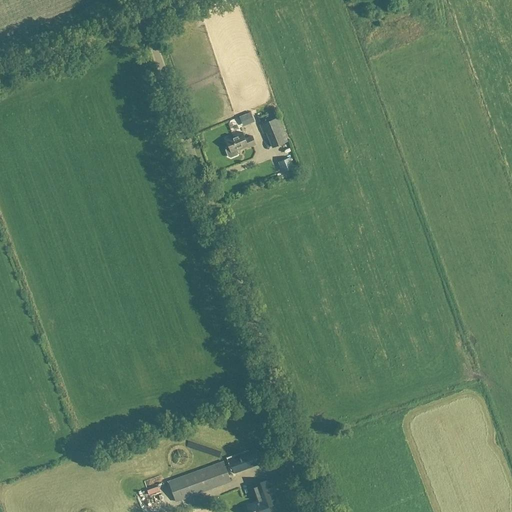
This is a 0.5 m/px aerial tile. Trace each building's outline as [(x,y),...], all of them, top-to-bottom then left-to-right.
[(249,113),(238,118),(241,124),(247,122),(248,125),(254,123),(249,113)] [(276,119),(258,126),(262,134),(265,133),(271,148),(286,142),(276,119)] [(237,154),(236,151),(246,147),(246,149),(255,146),(251,136),(244,139),(241,133),(224,140),(227,148),(225,149),(224,151),(227,158),(229,159),(236,156),(237,154)] [(293,169),(289,159),(277,163),(280,170),(282,170),(283,173),(293,169)] [(220,438),(208,442),(214,462),(226,459),(220,438)] [(248,453),(228,460),(233,474),(253,467),(248,453)] [(167,483),(175,503),(229,483),(222,463),(167,483)] [(273,492),(269,480),(253,486),(253,488),(256,486),(261,500),(258,501),(258,502),(246,506),(247,507),(251,505),(253,511),(269,511),(267,506),(275,503),(272,492),(273,492)] [(156,497),(148,501),(151,506),(159,502),(156,497)]
